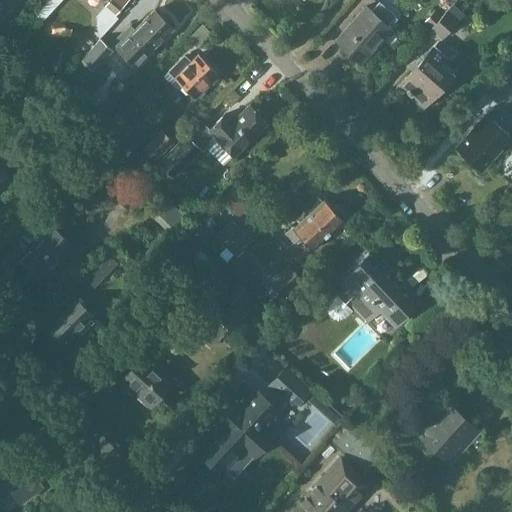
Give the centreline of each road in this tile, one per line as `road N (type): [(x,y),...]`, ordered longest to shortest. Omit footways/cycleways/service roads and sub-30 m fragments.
road 1 (residential): [(511,302),(218,0)]
road 2 (residential): [(0,328),(150,511)]
